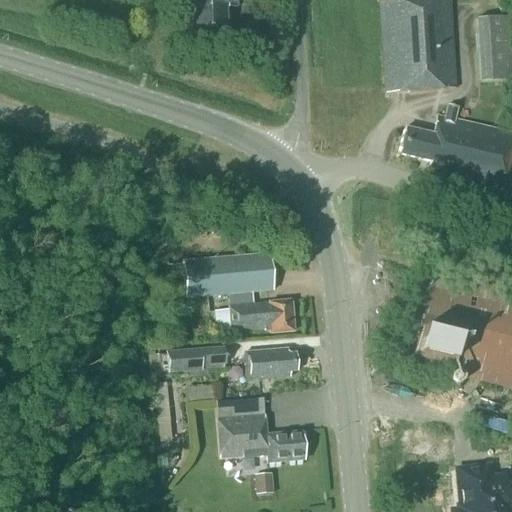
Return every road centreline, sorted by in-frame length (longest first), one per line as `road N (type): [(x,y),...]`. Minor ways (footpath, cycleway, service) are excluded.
road 1 (secondary): [(301,188),(262,151),(222,129),(0,57)]
road 2 (secondary): [(355,511),(331,268),(301,188)]
road 3 (unclassified): [(511,213),(377,173),(345,173),(301,188)]
road 4 (unknown): [(278,164),(302,85),(296,0)]
